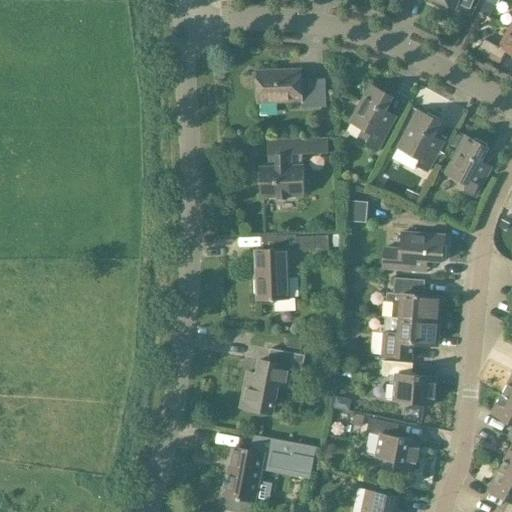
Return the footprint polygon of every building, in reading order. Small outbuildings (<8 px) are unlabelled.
[(433,0),(455,9),(457,4),(471,9),(474,0),(433,0)] [(476,51),(498,63),(504,52),(511,55),(511,31),(508,29),(498,47),(482,39),(476,51)] [(328,107),(327,79),(302,80),(302,69),(258,70),(258,72),(254,72),(255,86),(258,86),(258,102),(302,101),(302,108),(328,107)] [(382,118),(394,96),(391,94),(392,92),(381,86),(379,88),(371,84),(351,120),(373,133),(367,144),(378,150),(393,124),(382,118)] [(429,144),(442,122),(439,120),(440,118),(429,111),(427,114),(418,109),(398,147),(419,159),(416,164),(428,171),(440,150),(429,144)] [(475,140),(466,135),(445,173),(466,185),(464,190),(477,197),(493,168),(482,163),(490,148),(486,146),(488,143),(476,137),(475,140)] [(330,152),(329,137),(294,138),(295,152),(277,153),(277,166),(261,167),(262,196),(271,196),(271,199),(297,198),(297,195),(306,194),(304,153),(330,152)] [(346,201),(344,221),(366,223),(368,202),(346,201)] [(384,247),(382,268),(393,269),(417,271),(418,259),(443,261),(443,256),(446,256),(447,244),(444,243),(445,235),(403,231),(402,248),(384,247)] [(299,236),(299,249),(331,247),(330,235),(299,236)] [(291,298),(289,248),(258,249),(259,299),(291,298)] [(395,277),(394,293),(401,293),(399,317),(441,321),(443,296),(423,294),(424,289),(419,289),(420,278),(395,277)] [(384,316),(381,356),(389,357),(414,359),(415,343),(439,345),(441,321),(399,317),(384,316)] [(306,355),(272,348),(269,361),(261,359),(258,373),(250,372),(242,407),(273,413),(279,386),(288,388),(291,375),(302,378),(306,355)] [(384,361),(383,374),(397,375),(395,400),(415,402),(415,404),(434,405),(436,377),(413,376),(414,363),(384,361)] [(511,376),(503,394),(511,399),(511,376)] [(511,399),(503,394),(492,414),(511,424),(511,399)] [(415,468),(421,442),(397,437),(400,425),(370,418),(367,431),(381,434),(377,455),(396,459),(395,464),(415,468)] [(237,511),(247,511),(252,509),(253,501),(256,502),(256,501),(268,503),(272,483),(263,481),(265,470),(310,479),(316,447),(254,435),(251,450),(234,447),(225,496),(226,496),(224,504),(228,510),(237,511)] [(511,451),(510,450),(499,470),(511,476),(511,451)] [(511,511),(511,476),(499,470),(489,490),(511,502),(511,510),(511,511)] [(395,511),(399,496),(359,487),(353,511),(395,511)]
